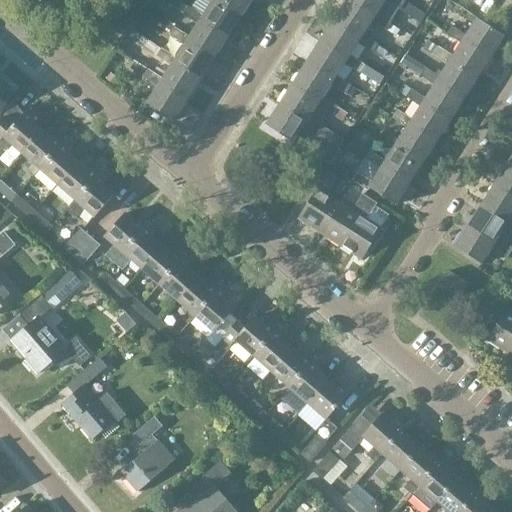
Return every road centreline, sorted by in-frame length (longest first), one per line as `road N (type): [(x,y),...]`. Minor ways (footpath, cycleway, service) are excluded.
road 1 (residential): [(364,328),(432,236),(437,202),(511,82)]
road 2 (residential): [(188,174),(0,10)]
road 3 (residential): [(364,328),(188,174)]
road 4 (residential): [(188,174),(305,0)]
road 5 (residential): [(511,456),(364,328)]
